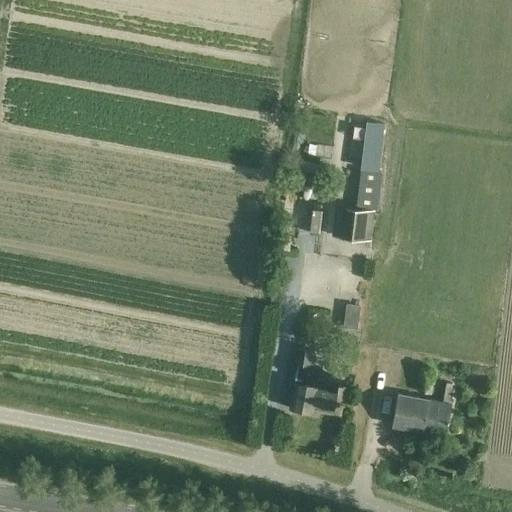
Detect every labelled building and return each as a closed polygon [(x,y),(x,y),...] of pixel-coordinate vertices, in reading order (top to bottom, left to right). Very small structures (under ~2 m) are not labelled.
[(384,123),(367,121),(361,167),(378,170),(384,123)] [(341,205),(337,236),(365,239),(369,209),(341,205)] [(297,364),(289,408),(313,412),(314,407),(333,410),(339,380),(319,376),(320,372),(308,370),(311,349),(298,346),(295,364),(297,364)] [(431,393),(435,370),(422,368),(418,391),(431,393)] [(445,435),(453,387),(446,386),(443,401),(398,393),(392,426),(445,435)]
